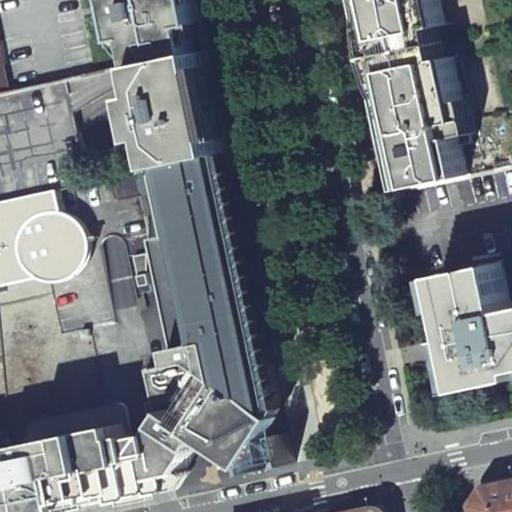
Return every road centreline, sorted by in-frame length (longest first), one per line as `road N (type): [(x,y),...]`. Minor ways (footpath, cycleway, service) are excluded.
road 1 (residential): [(403,468),(309,0)]
road 2 (residential): [(403,468),(206,511)]
